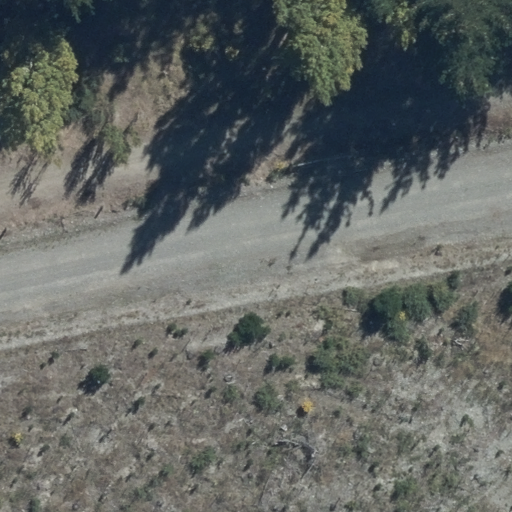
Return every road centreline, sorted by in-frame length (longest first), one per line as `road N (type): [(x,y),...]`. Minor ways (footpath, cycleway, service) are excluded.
road 1 (track): [(0,188),(314,119),(511,90)]
road 2 (unclassified): [(0,260),(322,196),(511,169)]
